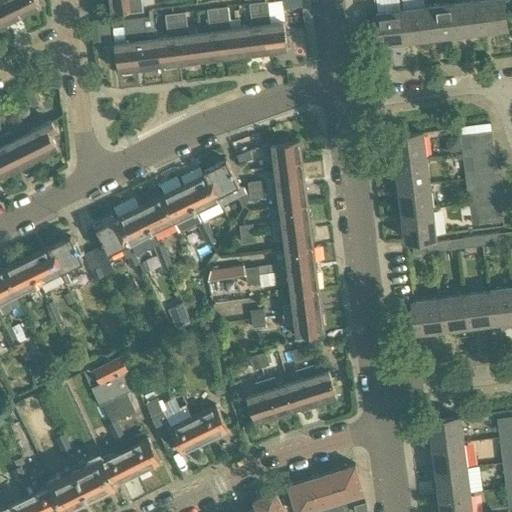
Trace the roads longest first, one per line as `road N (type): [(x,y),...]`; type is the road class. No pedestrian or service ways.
road 1 (residential): [(378,390),(341,101)]
road 2 (residential): [(90,183),(215,122),(339,86)]
road 3 (residential): [(163,511),(299,453),(383,429)]
road 4 (residential): [(341,101),(485,84),(501,94),(511,124)]
road 5 (residential): [(90,183),(70,34)]
road 6 (residential): [(378,390),(511,372)]
